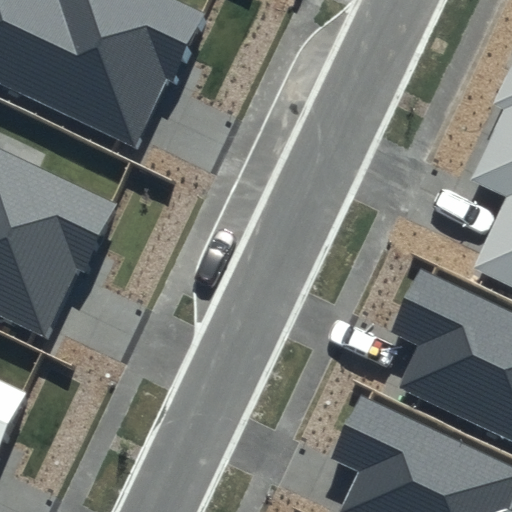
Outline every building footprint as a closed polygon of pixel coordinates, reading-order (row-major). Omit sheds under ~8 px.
[(0,0),(0,84),(136,147),(168,80),(176,84),(209,13),(180,0),(0,0)] [(475,0),(365,0),(285,161),(379,206),(475,0)] [(511,63),(494,102),(506,108),(473,179),(507,195),(474,267),(511,283),(511,63)] [(0,315),(46,337),(78,269),(86,273),(119,202),(0,147),(0,315)] [(511,310),(422,268),(392,331),(419,344),(398,388),(511,442),(511,310)] [(198,332),(114,511),(230,511),(293,377),(198,332)] [(0,448),(28,389),(0,376),(0,448)] [(511,500),(511,467),(361,396),(331,459),(358,471),(338,511),(511,511),(511,510),(508,509),(511,500)]
